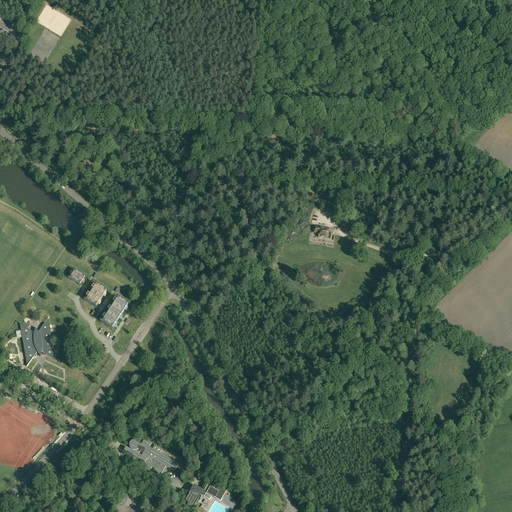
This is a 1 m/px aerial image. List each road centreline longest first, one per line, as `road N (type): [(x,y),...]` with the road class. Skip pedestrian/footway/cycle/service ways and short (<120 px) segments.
road 1 (track): [(239,488),(240,468),(208,427),(145,299),(0,202)]
road 2 (track): [(447,256),(415,316),(419,360),(404,428),(399,511)]
road 3 (tertiary): [(295,511),(173,286)]
road 4 (tertiary): [(173,286),(0,127)]
road 5 (track): [(440,139),(384,125),(248,117)]
road 6 (unclassified): [(78,424),(173,286)]
road 7 (track): [(151,114),(0,112)]
